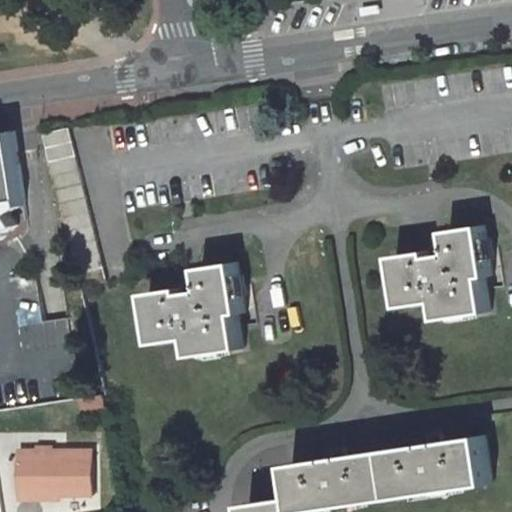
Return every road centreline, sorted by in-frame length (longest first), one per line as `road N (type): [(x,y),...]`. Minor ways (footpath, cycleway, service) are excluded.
road 1 (residential): [(306,48),(373,428)]
road 2 (unknown): [(41,89),(54,226),(46,252),(8,286),(18,379),(0,382)]
road 3 (unclassified): [(511,21),(306,48)]
road 4 (residential): [(226,511),(242,448),(373,428)]
road 5 (unclassified): [(192,66),(0,95)]
road 6 (residential): [(373,428),(511,407)]
